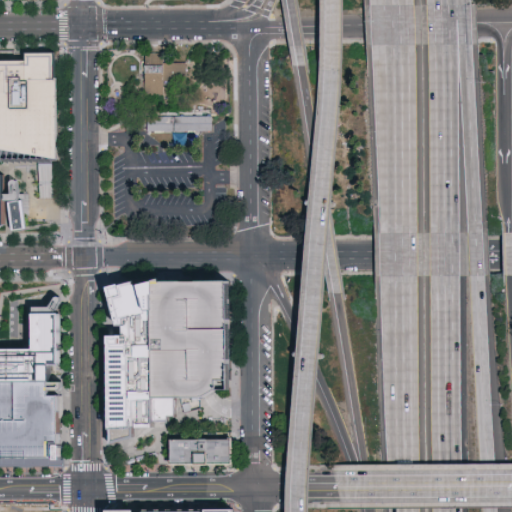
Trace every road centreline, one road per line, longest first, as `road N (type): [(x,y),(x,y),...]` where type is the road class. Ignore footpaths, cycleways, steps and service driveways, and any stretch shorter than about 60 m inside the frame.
road 1 (motorway): [(332,0),(298,511)]
road 2 (motorway): [(256,258),(295,319),(339,443),(352,511)]
road 3 (tertiary): [(256,258),(511,256)]
road 4 (secondary): [(338,491),(89,492)]
road 5 (motorway): [(484,511),(476,278)]
road 6 (tertiary): [(88,259),(83,26)]
road 7 (residential): [(254,25),(256,258)]
road 8 (residential): [(256,258),(257,491)]
road 9 (tertiary): [(89,492),(88,259)]
road 10 (motorway): [(443,511),(443,278)]
road 11 (motorway): [(403,280),(405,511)]
road 12 (motorway): [(337,295),(362,439),(362,511)]
road 13 (tertiary): [(202,26),(0,26)]
road 14 (motorway): [(474,236),(466,45)]
road 15 (motorway): [(443,236),(444,45)]
road 16 (secondary): [(338,491),(511,488)]
road 17 (tertiary): [(506,25),(336,25)]
road 18 (tertiary): [(88,259),(256,258)]
road 19 (motorway): [(300,67),(323,211)]
road 20 (motorway): [(508,164),(506,25)]
road 21 (motorway): [(399,46),(401,171)]
road 22 (motorway): [(386,47),(401,171)]
